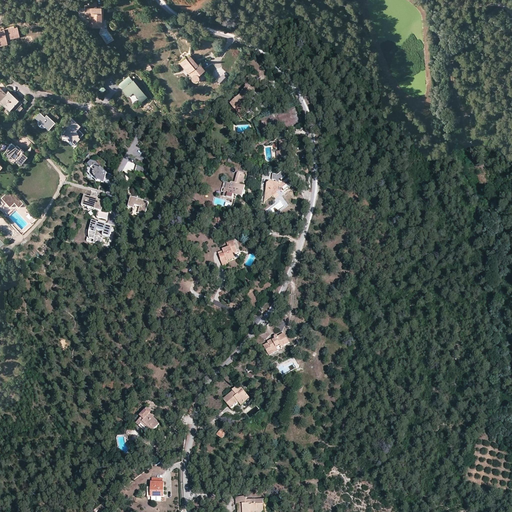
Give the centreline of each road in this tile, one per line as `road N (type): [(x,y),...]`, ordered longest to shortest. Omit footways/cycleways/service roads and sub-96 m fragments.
road 1 (residential): [(158,0),(192,25),(243,42),(285,78),(309,121),(315,184),(283,286),(202,389),(186,470),(188,511)]
road 2 (residential): [(25,89),(74,104),(98,101),(135,131),(117,172),(115,203)]
